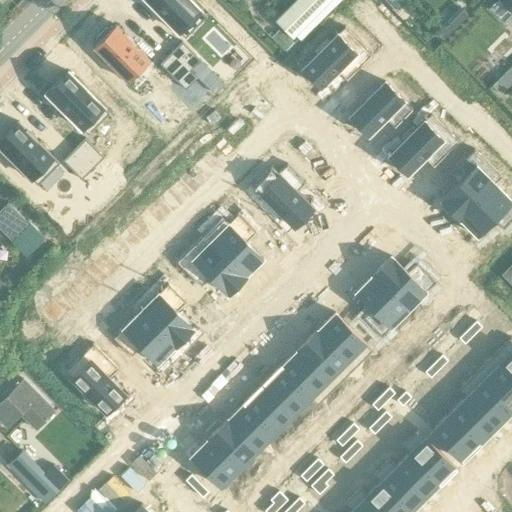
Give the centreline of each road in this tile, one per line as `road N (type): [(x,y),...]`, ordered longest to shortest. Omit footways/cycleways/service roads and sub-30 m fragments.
road 1 (residential): [(65,511),(67,501),(382,194)]
road 2 (residential): [(382,194),(258,69)]
